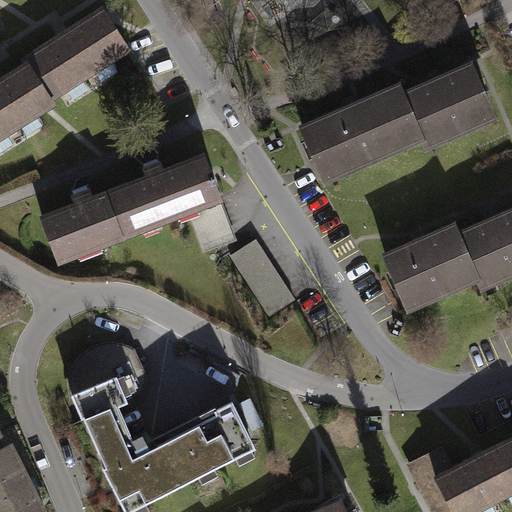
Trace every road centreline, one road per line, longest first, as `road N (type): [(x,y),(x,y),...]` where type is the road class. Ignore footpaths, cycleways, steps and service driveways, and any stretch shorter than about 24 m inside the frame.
road 1 (residential): [(158,0),(356,322),(419,394)]
road 2 (residential): [(419,394),(337,392),(298,381),(156,305),(112,293),(56,298)]
road 3 (residential): [(56,298),(25,367),(27,408),(73,511)]
